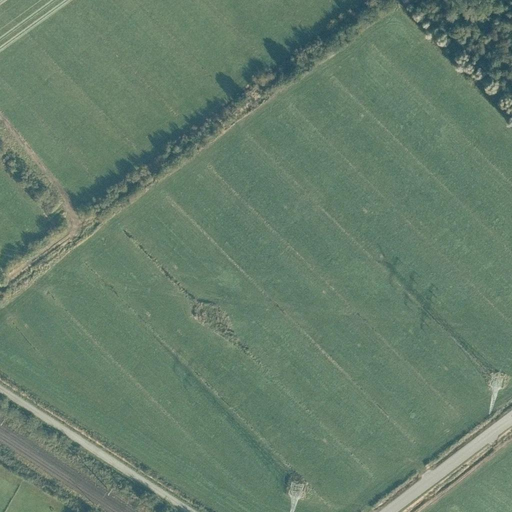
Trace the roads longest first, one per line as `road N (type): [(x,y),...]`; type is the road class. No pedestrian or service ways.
road 1 (track): [(0,382),(191,511)]
road 2 (unclassified): [(391,511),(511,418)]
